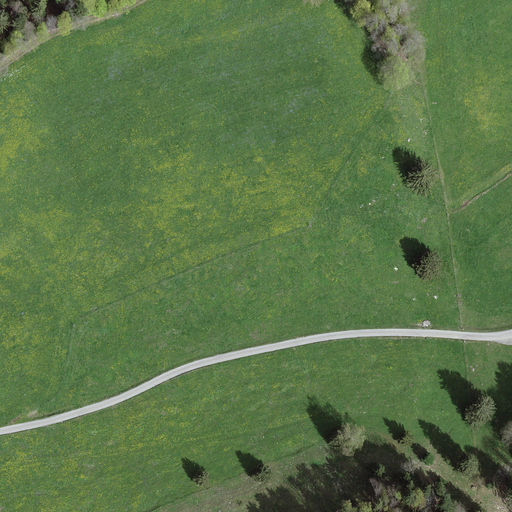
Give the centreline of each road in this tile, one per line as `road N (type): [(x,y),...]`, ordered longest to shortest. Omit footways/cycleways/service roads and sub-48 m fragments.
road 1 (unclassified): [(511,334),(321,337),(207,361),(115,400),(0,430)]
road 2 (track): [(0,75),(40,47),(146,0)]
